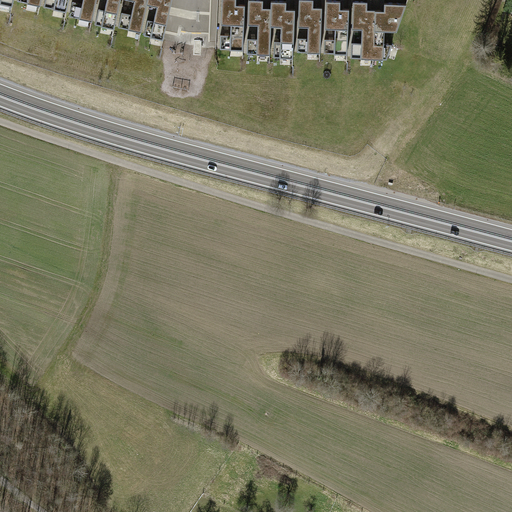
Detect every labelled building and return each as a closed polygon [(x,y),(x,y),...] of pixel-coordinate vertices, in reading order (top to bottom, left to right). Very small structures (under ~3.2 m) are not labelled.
[(44,0),(44,4),(67,9),(68,0),(44,0)] [(83,0),(83,2),(73,0),(70,15),(92,19),(96,0),(108,0),(106,9),(99,7),(95,23),(115,27),(120,0),(83,0)] [(135,0),(132,14),(122,12),(119,26),(141,31),(147,3),(158,6),(155,21),(147,19),(144,34),(164,38),(172,0),(135,0)] [(236,0),(222,0),(222,23),(231,23),(231,34),(220,34),(220,47),(243,48),(245,4),(236,4),(236,0)] [(264,0),(261,0),(249,0),(249,24),(259,24),(259,38),(249,38),(248,53),(271,54),(272,26),(283,26),(283,41),(275,41),(274,56),(294,57),(296,9),(287,9),(287,2),(273,1),(273,8),(264,8),(264,0)] [(313,0),(300,0),(299,26),(309,27),(308,37),(298,37),(297,50),(321,51),(322,8),(314,7),(313,0)] [(341,1),(327,0),(326,28),(336,28),(336,38),(325,38),(324,51),(348,52),(350,9),(341,8),(341,1)] [(369,2),(355,1),(355,28),(364,28),(364,43),(353,43),(352,57),(388,58),(393,44),(386,44),(386,30),(400,30),(408,4),(388,4),(388,10),(369,9),(369,2)]
